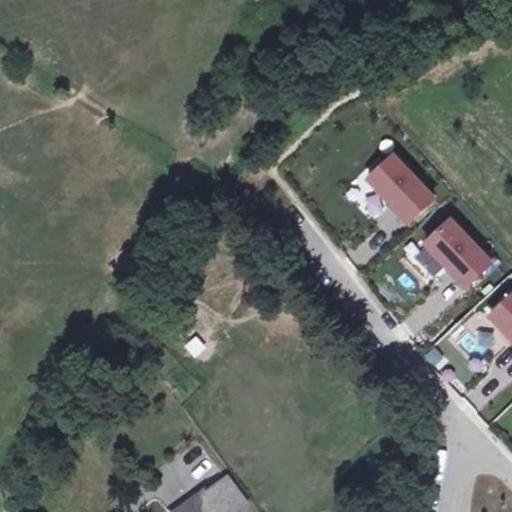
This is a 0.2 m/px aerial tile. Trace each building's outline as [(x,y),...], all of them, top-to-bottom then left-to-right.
[(409,226),(434,201),(393,159),(368,183),(409,226)] [(491,266),(450,223),(425,247),(466,289),(491,266)] [(511,298),(490,319),(511,342),(511,298)] [(192,359),(207,350),(199,336),(184,344),(192,359)] [(237,511),(247,505),(228,479),(207,495),(206,494),(181,511),(237,511)]
